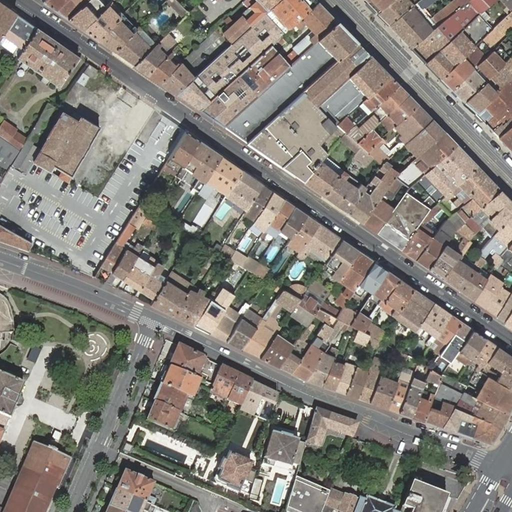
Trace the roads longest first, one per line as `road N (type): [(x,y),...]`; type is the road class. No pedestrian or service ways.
road 1 (residential): [(19,0),(511,341)]
road 2 (tertiary): [(496,468),(322,400),(153,318)]
road 3 (secondary): [(511,174),(340,0)]
road 4 (tertiary): [(153,318),(0,256)]
road 5 (residential): [(153,318),(97,446)]
road 6 (residential): [(97,446),(213,498)]
